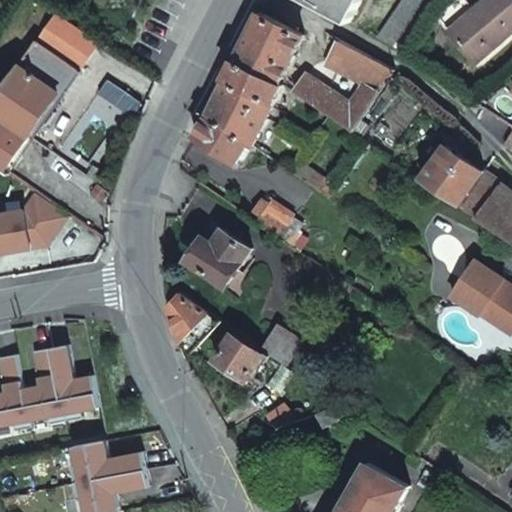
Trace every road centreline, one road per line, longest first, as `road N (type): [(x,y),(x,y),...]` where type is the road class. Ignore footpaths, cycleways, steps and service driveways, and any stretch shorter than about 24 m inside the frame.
road 1 (tertiary): [(231,0),(156,146),(137,209),(139,276)]
road 2 (tertiary): [(139,276),(164,374),(233,511)]
road 3 (residential): [(0,303),(139,276)]
